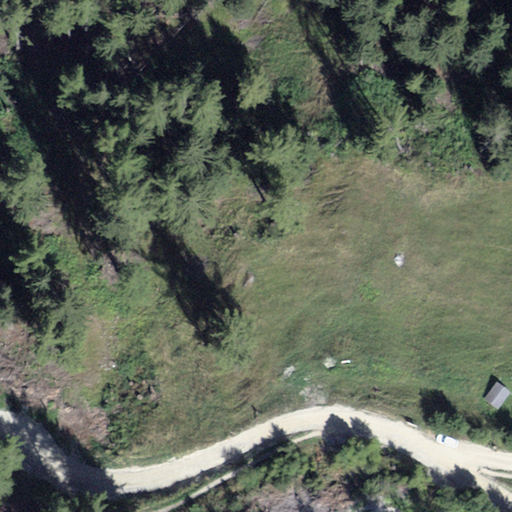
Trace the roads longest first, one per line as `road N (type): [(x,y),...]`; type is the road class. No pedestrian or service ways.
road 1 (track): [(0,442),(130,480),(181,472),(270,431),(354,421)]
road 2 (track): [(354,421),(393,430),(462,472)]
